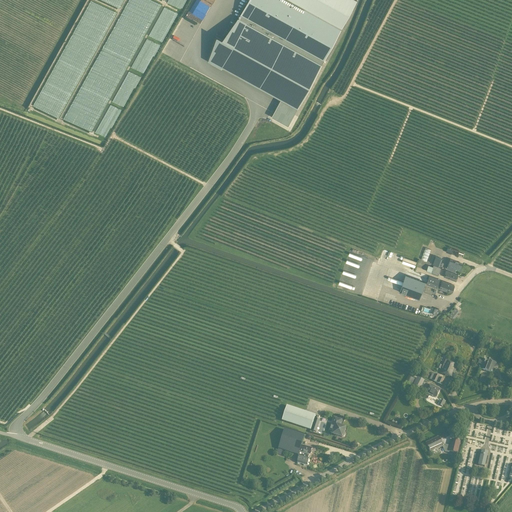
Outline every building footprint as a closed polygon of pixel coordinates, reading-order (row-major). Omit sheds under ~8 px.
[(248,0),(240,17),(324,64),(357,0),(356,0),(248,0)] [(425,248),(421,259),(426,261),(431,250),(425,248)] [(350,251),(339,288),(354,293),(361,268),(364,255),(350,251)] [(433,255),(430,262),(438,265),(441,258),(433,255)] [(414,266),(416,260),(403,256),(401,262),(414,266)] [(450,259),(447,268),(455,271),(456,269),(460,270),(462,263),(450,259)] [(441,268),(433,265),(433,267),(428,265),(426,271),(437,275),(441,268)] [(446,270),(443,277),(455,281),(458,274),(446,270)] [(426,284),(437,288),(440,279),(429,275),(426,284)] [(420,296),(425,282),(409,277),(404,291),(420,296)] [(439,289),(444,291),(444,289),(452,292),(453,288),(454,285),(442,281),(439,289)] [(496,363),(485,359),(481,370),(492,374),(496,363)] [(458,366),(445,361),(440,373),(453,378),(458,366)] [(435,375),(432,373),(429,380),(437,383),(442,386),(445,380),(439,378),(440,377),(435,375)] [(416,380),(411,378),(406,386),(418,392),(419,390),(420,390),(425,382),(417,378),(416,380)] [(426,393),(436,398),(440,390),(430,385),(426,393)] [(311,430),(315,415),(287,406),(282,421),(311,430)] [(343,437),(344,436),(345,434),(345,433),(344,433),(345,428),(340,426),(342,421),(334,418),(330,430),(334,431),(333,434),(342,437),(343,437)] [(292,442),(295,433),(284,430),(278,449),(298,455),(297,458),(298,459),(297,463),(307,466),(309,459),(308,458),(304,457),(305,453),(300,452),(302,445),(292,442)] [(305,436),(295,433),(292,442),(302,445),(300,452),(305,453),(304,457),(308,458),(309,455),(310,456),(312,449),(302,446),(305,436)] [(446,448),(455,450),(456,438),(449,436),(446,448)] [(429,451),(443,445),(439,437),(426,443),(429,451)] [(481,454),(478,466),(485,467),(487,455),(488,455),(488,452),(482,450),(481,454)]
